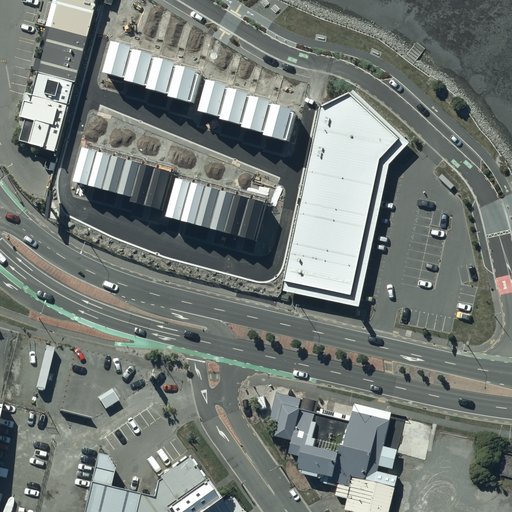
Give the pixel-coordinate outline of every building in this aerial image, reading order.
[(61,0),(40,79),(79,89),(103,0),(61,0)] [(30,152),(60,160),(79,89),(40,79),(29,123),(37,125),(30,152)] [(327,108),(286,286),(353,302),(382,166),(406,144),(347,91),(327,108)] [(441,192),(440,183),(419,184),(419,193),(441,192)] [(304,398),(276,391),(268,420),(277,423),(274,434),(291,438),(287,453),(302,456),(299,466),(324,472),(321,481),(338,485),(336,495),(348,498),(344,511),(389,511),(398,476),(377,471),(378,466),(393,469),(398,449),(384,445),(390,419),(351,410),(348,419),(301,408),(304,398)] [(141,485),(82,472),(72,511),(167,511),(157,495),(194,472),(177,445),(145,466),(141,485)] [(7,455),(0,452),(0,486),(23,493),(33,453),(9,447),(7,455)]
